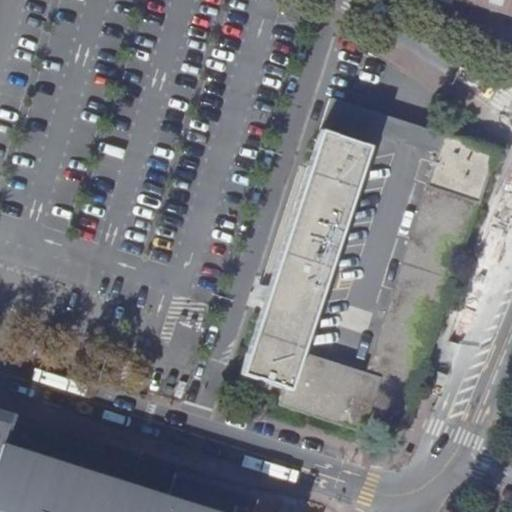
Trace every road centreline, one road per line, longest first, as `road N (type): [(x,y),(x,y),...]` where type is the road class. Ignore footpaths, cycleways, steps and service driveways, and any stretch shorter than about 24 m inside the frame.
road 1 (tertiary): [(0,373),(417,504)]
road 2 (tertiary): [(511,107),(343,0)]
road 3 (tertiary): [(439,454),(511,281)]
